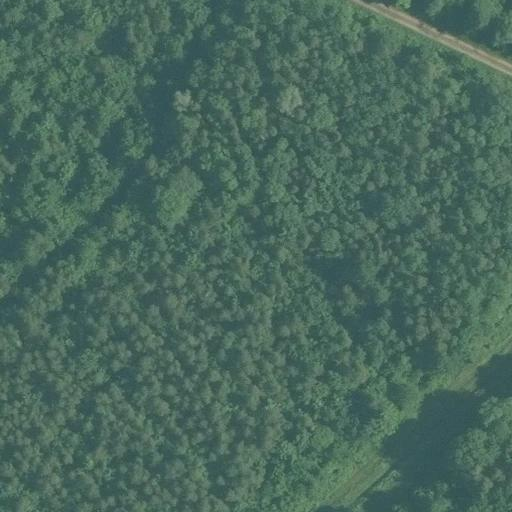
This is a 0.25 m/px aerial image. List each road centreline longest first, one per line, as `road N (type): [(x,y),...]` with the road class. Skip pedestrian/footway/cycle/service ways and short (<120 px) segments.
road 1 (track): [(0,309),(127,190),(218,0)]
road 2 (track): [(511,72),(358,0)]
